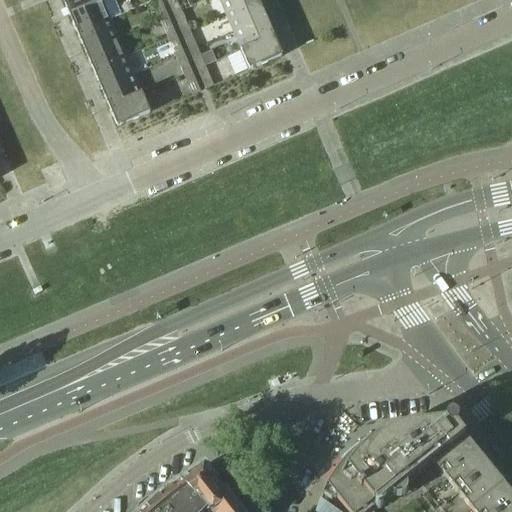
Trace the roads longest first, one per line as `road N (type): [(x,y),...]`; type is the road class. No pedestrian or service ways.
road 1 (residential): [(92,198),(511,17)]
road 2 (secondary): [(388,230),(192,317),(122,363)]
road 3 (secondary): [(122,363),(185,349),(384,266)]
road 4 (residential): [(320,399),(192,437),(90,511)]
road 5 (residential): [(92,198),(31,100),(0,27)]
road 6 (secondary): [(122,363),(0,418)]
road 7 (residential): [(320,399),(449,370)]
road 8 (secondary): [(511,194),(388,230)]
road 9 (tertiary): [(384,266),(400,305),(449,370)]
road 10 (residential): [(277,511),(320,399)]
